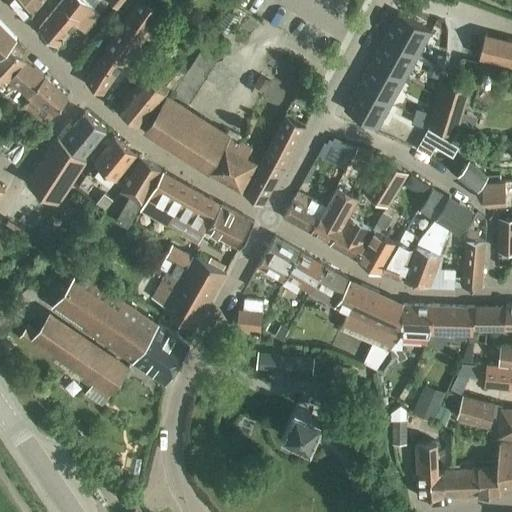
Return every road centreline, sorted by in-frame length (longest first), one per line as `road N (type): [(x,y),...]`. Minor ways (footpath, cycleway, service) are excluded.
road 1 (residential): [(193,511),(173,455),(177,396),(269,217)]
road 2 (residential): [(490,294),(492,223),(483,209),(372,137),(320,119)]
road 3 (residential): [(269,217),(400,288),(490,294)]
road 4 (residential): [(269,217),(165,156),(81,87)]
road 5 (residential): [(0,207),(81,87)]
road 6 (residential): [(320,119),(382,0)]
road 7 (residential): [(69,511),(0,406)]
